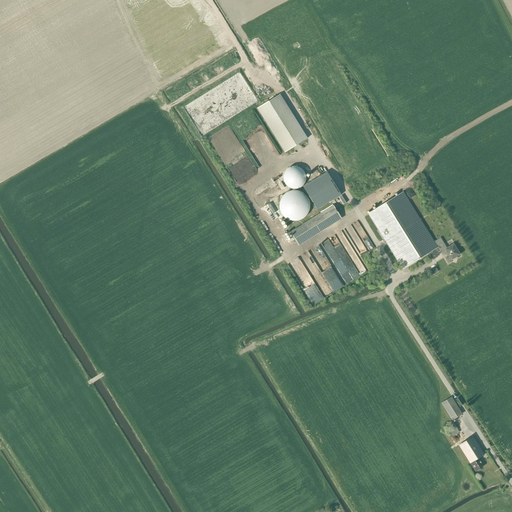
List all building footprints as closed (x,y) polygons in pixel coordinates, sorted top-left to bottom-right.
[(447,253),(451,259),(455,257),(456,258),(456,256),(460,254),(453,244),(447,248),(440,238),(434,242),(328,72),(293,94),(403,269),(438,247),(437,245),(440,243),(441,244),(444,248),(443,248),(446,254),(447,253)] [(293,167),(291,167),(289,168),(288,169),(286,170),(285,171),(284,173),(284,174),(283,176),(283,178),(283,179),(284,181),(284,183),(285,184),(286,185),(288,187),(289,187),(291,188),(293,189),(295,189),(297,189),(299,188),(300,188),(301,187),(302,186),(303,185),(304,184),(305,182),(305,180),(306,178),(306,177),(306,176),(305,175),(305,173),(304,171),(303,170),(302,169),(300,168),(299,167),(298,167),(296,167),(294,166),(293,167)] [(326,171),(319,176),(334,199),(341,195),(326,171)] [(297,191),(295,191),(293,191),(292,191),(290,191),(289,192),(286,193),(285,194),(284,195),(282,196),(282,197),(281,199),(280,200),(280,201),(280,203),(279,204),(279,206),(279,208),(280,209),(280,211),(281,212),(281,214),(282,215),(284,217),(285,218),(287,219),(289,220),(291,221),(293,221),(295,221),(297,221),(299,220),(300,220),(303,218),(306,216),(307,214),(308,212),(309,210),(309,208),(309,206),(309,204),(309,202),(308,199),(307,197),(305,195),(303,194),(301,192),(300,192),(298,191),(297,191)] [(258,197),(262,205),(272,200),(268,192),(258,197)] [(276,212),(270,203),(267,205),(273,213),(276,212)] [(341,219),(333,206),(290,232),(298,245),(341,219)] [(353,279),(367,271),(359,256),(368,251),(363,243),(356,246),(352,239),(348,241),(345,235),(338,239),(349,258),(343,261),(353,279)] [(441,403),(452,420),(462,414),(451,397),(441,403)] [(446,426),(452,435),(458,431),(453,421),(446,426)] [(478,458),(484,454),(473,436),(458,445),(470,463),(475,471),(483,466),(478,458)]
